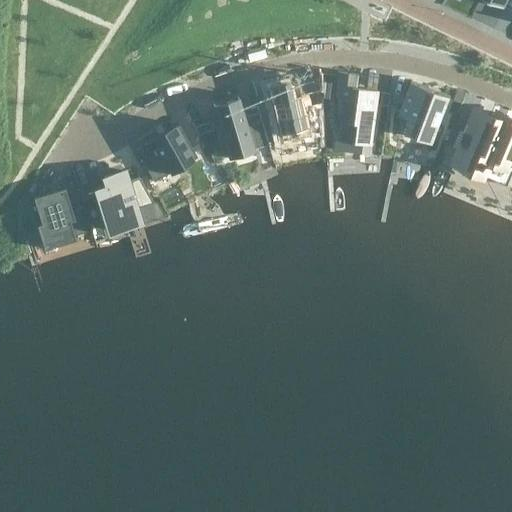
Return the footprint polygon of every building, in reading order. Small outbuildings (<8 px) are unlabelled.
[(376,103),(377,90),(355,87),(357,74),(337,71),(334,96),(337,97),(335,113),(338,113),(336,128),(340,129),(338,140),(339,140),(340,138),(369,142),(367,154),(369,154),(376,103)] [(300,78),(261,88),(277,149),(315,139),(300,78)] [(429,88),(429,87),(412,80),(405,97),(406,98),(404,101),(399,113),(409,117),(406,126),(406,127),(405,130),(407,130),(407,131),(432,140),(433,140),(434,137),(435,137),(440,124),(440,123),(445,110),(451,95),(440,91),(439,92),(429,88)] [(256,104),(255,105),(257,112),(244,116),(242,109),(238,96),(236,97),(237,99),(232,101),(214,106),(213,104),(212,104),(228,158),(229,157),(228,153),(251,147),(252,151),(254,150),(253,146),(266,142),(266,145),(268,144),(256,104)] [(511,118),(498,113),(495,121),(476,113),(455,163),(484,175),(484,174),(483,173),(488,160),(511,169),(511,118)] [(135,149),(153,181),(154,180),(153,178),(194,155),(195,157),(197,156),(179,124),(175,126),(151,140),(135,149)] [(102,179),(104,187),(94,190),(98,206),(97,207),(97,208),(98,207),(100,212),(101,216),(100,216),(100,218),(102,217),(104,225),(106,229),(141,219),(141,218),(138,207),(153,202),(138,176),(128,179),(126,171),(102,179)] [(43,248),(75,238),(74,235),(91,230),(84,206),(71,210),(64,187),(32,197),(41,222),(36,224),(43,248)]
